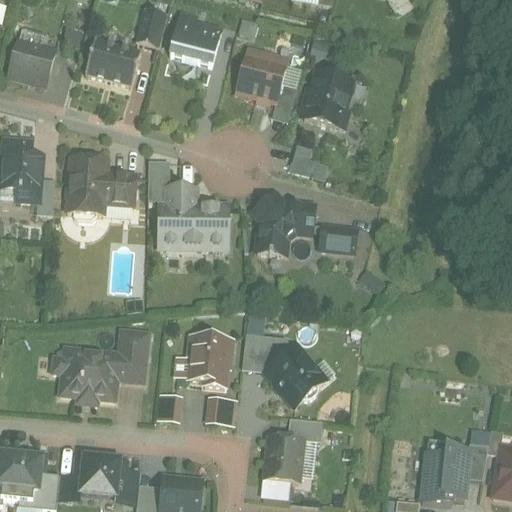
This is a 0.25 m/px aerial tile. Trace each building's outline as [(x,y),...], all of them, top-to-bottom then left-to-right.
[(333,0),(323,0),(323,6),(320,5),(318,16),(330,19),(333,0)] [(172,55),(170,60),(213,72),(218,53),(222,41),(216,39),(195,33),(197,26),(179,21),(170,54),(172,55)] [(253,32),(242,29),(239,38),(251,41),(253,32)] [(222,41),(218,53),(226,55),(231,39),(217,35),(216,39),(222,41)] [(17,46),(6,85),(42,95),(53,56),(17,46)] [(96,50),(85,88),(127,101),(133,81),(139,63),(96,50)] [(288,71),(247,60),(235,104),(276,115),(280,99),(288,71)] [(139,63),(133,81),(147,86),(153,68),(139,63)] [(351,89),(313,79),(298,132),(341,144),(350,112),(345,110),(351,89)] [(295,103),(280,99),(276,115),(272,132),(286,136),(295,103)] [(27,145),(0,143),(0,144),(0,195),(12,196),(11,209),(36,211),(39,211),(41,186),(42,157),(26,156),(27,145)] [(284,177),(291,153),(282,150),(275,174),(284,177)] [(311,163),(296,159),(289,187),(312,194),(317,176),(308,173),(311,163)] [(108,165),(67,162),(63,229),(104,231),(104,221),(134,223),(136,187),(107,185),(108,165)] [(53,187),(41,186),(39,211),(36,211),(35,223),(50,224),(53,187)] [(161,218),(157,218),(157,266),(229,267),(229,218),(198,218),(198,202),(161,202),(161,218)] [(314,218),(285,217),(277,206),(275,208),(271,203),(249,219),(253,224),(250,227),(254,233),(253,270),(285,272),(285,257),(295,250),(313,251),(314,218)] [(353,239),(320,236),(318,266),(351,268),(353,239)] [(142,388),(146,336),(116,333),(114,356),(60,351),(59,361),(52,361),(50,377),(57,378),(55,401),(72,402),(72,408),(97,411),(98,405),(115,407),(117,386),(142,388)] [(233,342),(185,338),(183,357),(188,358),(185,385),(199,387),(199,390),(224,393),(226,374),(230,374),(233,342)] [(262,377),(291,352),(285,344),(244,339),(240,374),(262,377)] [(262,377),(293,412),(325,385),(293,349),(291,352),(262,377)] [(180,401),(158,398),(155,425),(178,427),(180,401)] [(236,404),(206,402),(204,428),(234,431),(236,404)] [(288,424),(286,444),(302,446),(318,447),(320,427),(288,424)] [(267,442),(263,483),(298,486),(302,446),(286,444),(267,442)] [(468,454),(464,487),(483,489),(487,451),(468,449),(468,454)] [(423,456),(418,505),(439,507),(440,500),(462,503),(464,487),(468,454),(440,451),(439,458),(423,456)] [(511,456),(500,454),(494,501),(511,503),(511,456)] [(0,455),(0,502),(18,504),(19,494),(35,495),(38,460),(0,455)] [(78,480),(77,495),(112,498),(114,473),(115,461),(80,459),(78,480)] [(136,475),(114,473),(112,498),(111,506),(133,508),(135,490),(136,475)] [(77,495),(78,480),(60,479),(58,503),(76,505),(77,495)] [(156,511),(197,511),(200,484),(159,481),(158,492),(156,511)] [(156,511),(158,492),(135,490),(133,508),(132,511),(156,511)]
